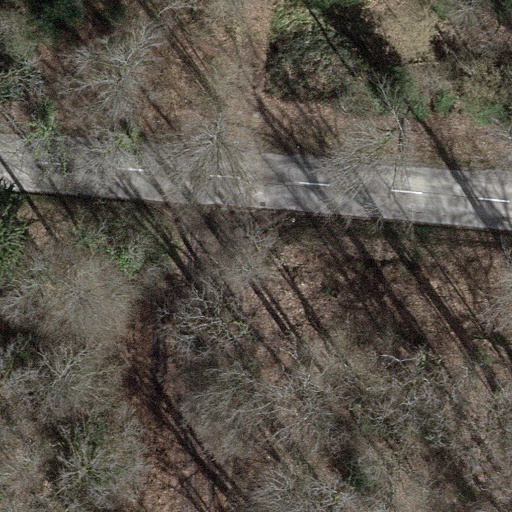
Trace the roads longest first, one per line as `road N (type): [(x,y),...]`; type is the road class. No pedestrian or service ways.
road 1 (tertiary): [(511,200),(0,160)]
road 2 (track): [(250,0),(235,177),(233,511)]
